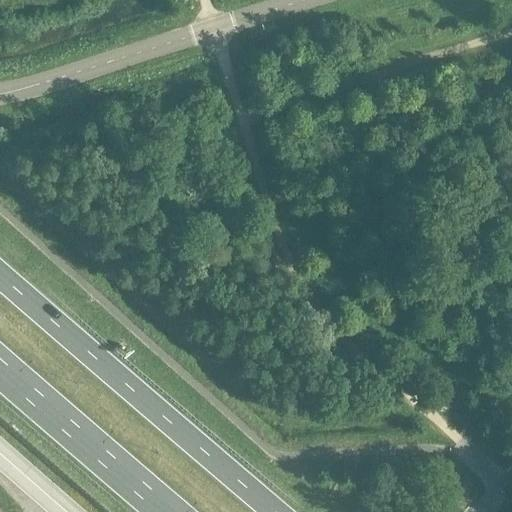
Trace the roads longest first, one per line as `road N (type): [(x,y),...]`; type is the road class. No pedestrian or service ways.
road 1 (trunk): [(275,511),(0,274)]
road 2 (unclassified): [(309,0),(0,94)]
road 3 (trunk): [(0,367),(166,511)]
